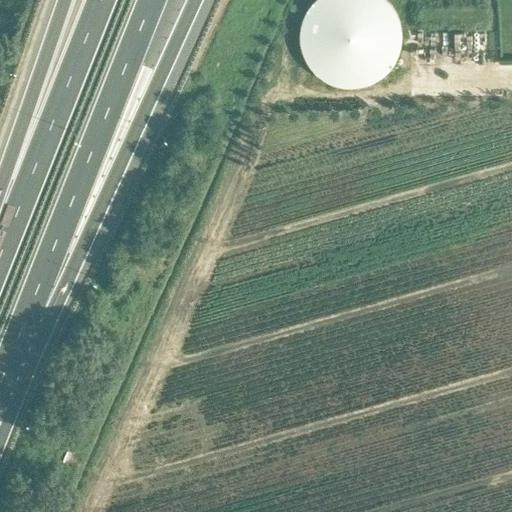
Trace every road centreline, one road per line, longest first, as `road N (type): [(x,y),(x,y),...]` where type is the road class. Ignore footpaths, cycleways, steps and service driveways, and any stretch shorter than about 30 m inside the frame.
road 1 (motorway): [(29,307),(123,156),(194,0)]
road 2 (motorway): [(29,307),(152,0)]
road 3 (motorway): [(98,0),(7,234)]
road 4 (motorway): [(64,0),(18,137),(7,234)]
